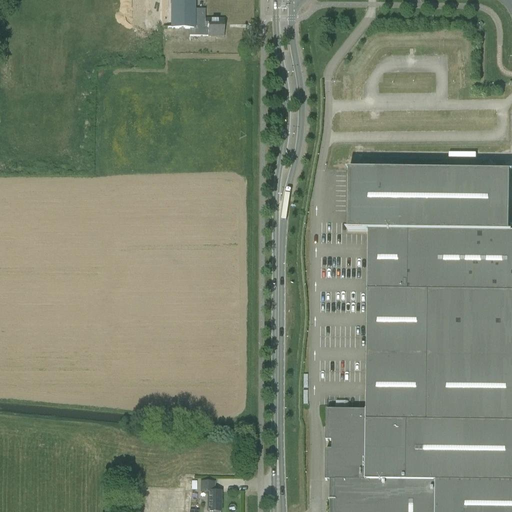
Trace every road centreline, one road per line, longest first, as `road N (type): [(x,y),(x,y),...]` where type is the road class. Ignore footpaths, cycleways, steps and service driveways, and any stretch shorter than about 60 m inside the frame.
road 1 (secondary): [(279,270),(299,135),(289,0)]
road 2 (secondary): [(275,0),(287,92),(276,203),(279,270)]
road 3 (secondary): [(280,511),(279,270)]
